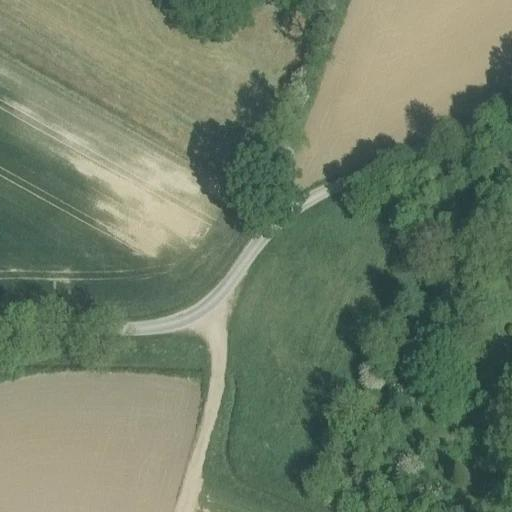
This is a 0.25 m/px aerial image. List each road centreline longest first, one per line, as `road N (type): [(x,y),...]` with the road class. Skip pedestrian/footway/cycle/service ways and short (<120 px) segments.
road 1 (residential): [(511,110),(306,204),(267,235),(219,296),(183,320),(136,331),(0,327)]
road 2 (track): [(190,480),(219,359),(204,309)]
